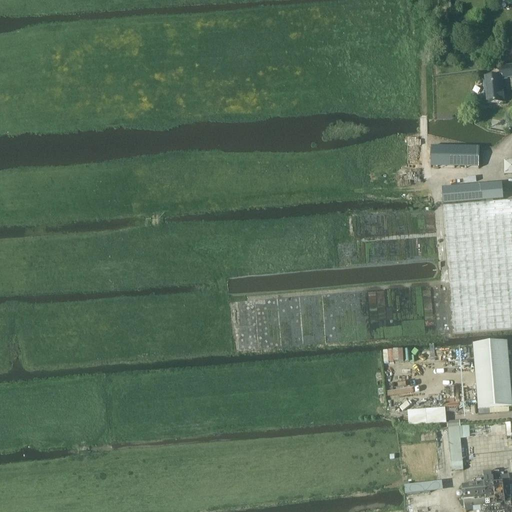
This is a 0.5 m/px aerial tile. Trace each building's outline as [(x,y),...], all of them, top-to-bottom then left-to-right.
[(511,65),(499,67),(500,79),(511,77),(511,65)] [(485,104),(504,103),(503,90),(502,90),(501,82),(485,83),(485,92),(484,92),(485,104)] [(480,166),(480,148),(431,148),(431,166),(480,166)] [(502,183),(442,189),(443,205),(486,201),(486,203),(493,202),(493,201),(503,200),(502,183)] [(511,200),(493,202),(486,203),(444,206),(454,334),(511,329),(511,200)] [(511,407),(507,343),(473,346),(478,410),(511,407)] [(429,359),(428,347),(413,349),(415,361),(429,359)] [(447,408),(409,409),(410,425),(447,423),(447,408)] [(469,427),(449,428),(451,471),(463,470),(461,440),(470,439),(469,427)] [(511,511),(511,503),(505,504),(503,480),(488,482),(487,477),(473,479),(474,483),(462,484),(464,509),(473,508),(473,511),(511,511)] [(408,486),(409,495),(447,491),(446,481),(408,486)]
